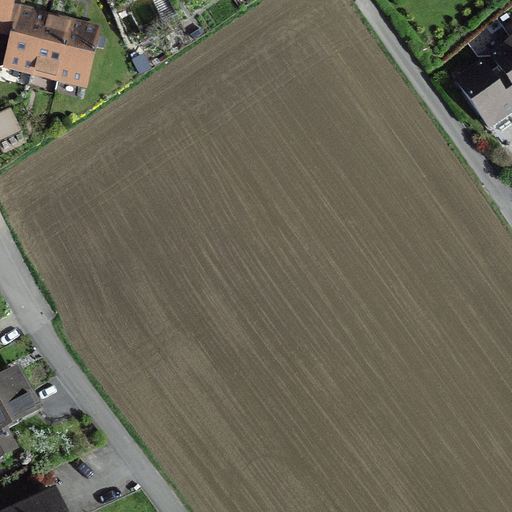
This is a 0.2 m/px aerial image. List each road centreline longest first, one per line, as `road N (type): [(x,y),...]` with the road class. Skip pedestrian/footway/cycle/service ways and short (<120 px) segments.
road 1 (residential): [(0,253),(42,331),(178,511)]
road 2 (residential): [(511,209),(362,0)]
